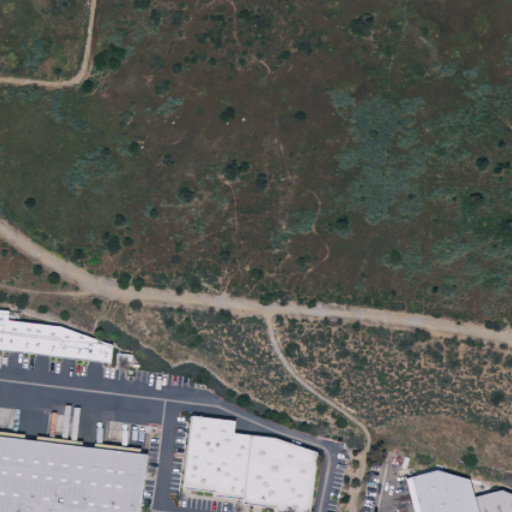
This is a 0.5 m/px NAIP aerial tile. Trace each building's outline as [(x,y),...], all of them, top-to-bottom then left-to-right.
[(0,351),(0,311),(7,312),(6,321),(58,327),(112,347),(109,365),(0,351)] [(89,441),(94,409),(75,406),(70,438),(89,441)] [(113,432),(115,411),(104,410),(102,431),(113,432)] [(188,416),(179,491),(210,494),(209,498),(239,501),(239,505),(272,509),(272,511),(307,511),(314,453),(273,439),(231,434),(232,422),(188,416)] [(0,437),(0,511),(137,511),(144,455),(0,437)] [(434,471),(403,479),(411,511),(474,511),(471,498),(466,481),(434,471)] [(474,511),(471,498),(499,491),(511,495),(511,511),(474,511)]
